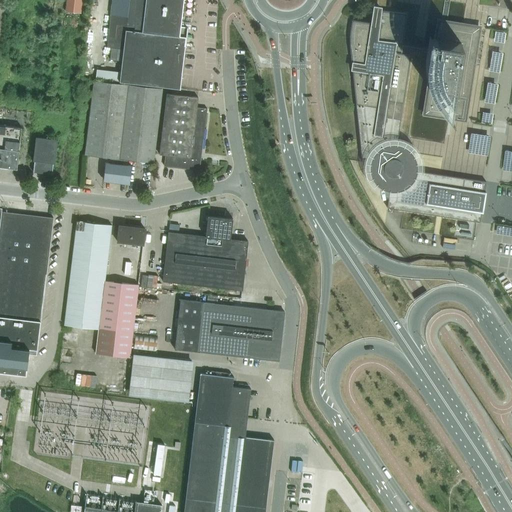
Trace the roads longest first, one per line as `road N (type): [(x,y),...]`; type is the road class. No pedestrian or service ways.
road 1 (primary): [(309,201),(327,266),(316,392),(395,511)]
road 2 (primary): [(414,511),(338,401),(334,377),(349,352),(374,346),(396,353),(428,385)]
road 3 (unclassified): [(243,181),(139,204),(0,189)]
road 4 (primary): [(511,332),(474,281),(381,264),(331,216)]
road 5 (primary): [(309,201),(428,385)]
road 6 (primary): [(269,24),(286,133),(309,201)]
road 7 (primary): [(421,359),(415,314),(425,301),(452,293),(474,303),(511,360)]
road 8 (primary): [(421,359),(331,216)]
road 9 (primary): [(511,494),(421,359)]
road 10 (primary): [(428,385),(510,511)]
road 11 (unclassified): [(243,181),(227,54)]
road 12 (primary): [(331,216),(306,157),(298,96)]
